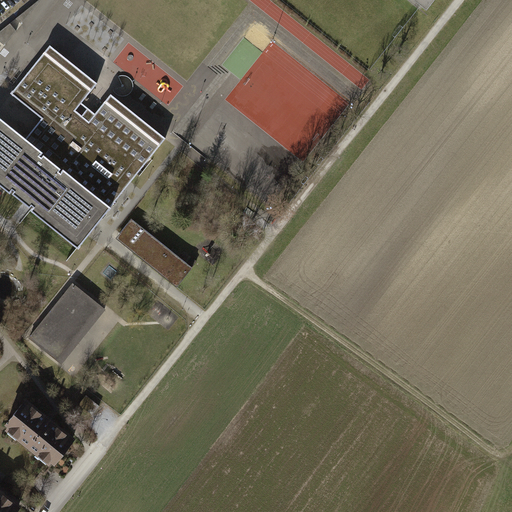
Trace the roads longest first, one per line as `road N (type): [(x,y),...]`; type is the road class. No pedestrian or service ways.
road 1 (residential): [(50,511),(460,0)]
road 2 (track): [(244,271),(507,461),(511,453)]
